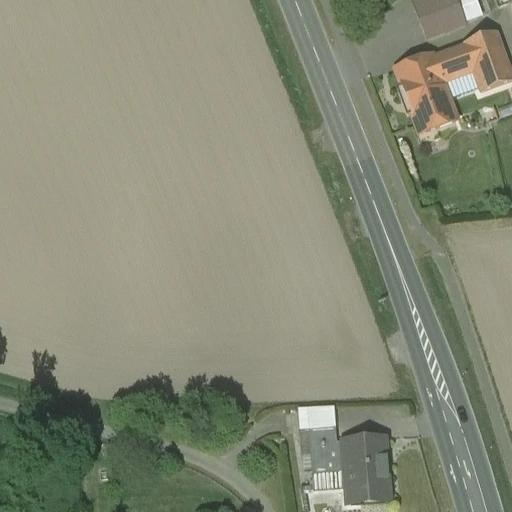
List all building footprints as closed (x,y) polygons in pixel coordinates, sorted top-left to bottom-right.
[(454,0),(411,0),(414,7),(413,8),(425,42),(465,28),(464,25),(455,0),(454,0)] [(473,0),(456,0),(455,0),(464,25),(481,19),(473,0)] [(511,83),(496,38),(464,50),(474,76),(480,95),(486,110),(486,111),(511,101),(511,83)] [(464,50),(431,61),(441,88),(474,76),(464,50)] [(431,61),(396,74),(417,129),(432,123),(435,132),(455,125),(441,88),(431,61)] [(480,95),(465,101),(470,116),(486,110),(480,95)] [(335,432),(309,434),(310,458),(312,477),(338,475),(335,432)] [(309,434),(301,435),(302,459),(310,458),(309,434)] [(384,442),(342,445),(347,507),(389,504),(384,442)]
